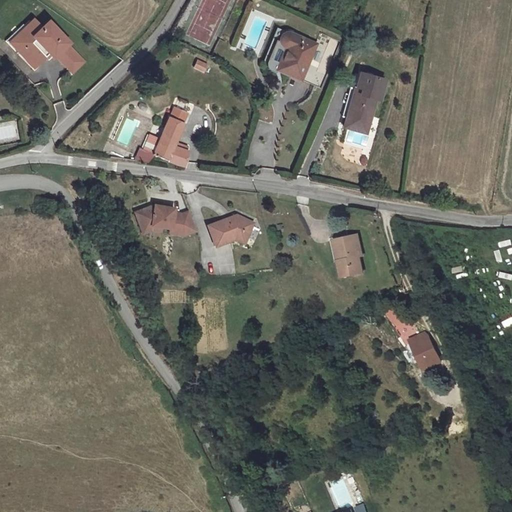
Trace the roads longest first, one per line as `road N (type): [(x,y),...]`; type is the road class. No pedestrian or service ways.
road 1 (unclassified): [(511,220),(37,158)]
road 2 (residential): [(0,185),(28,182),(66,193),(118,309),(220,467),(238,511)]
road 3 (unclassified): [(179,0),(152,40),(37,158)]
